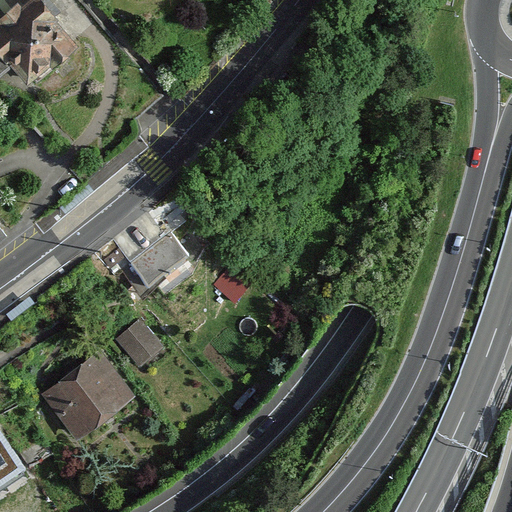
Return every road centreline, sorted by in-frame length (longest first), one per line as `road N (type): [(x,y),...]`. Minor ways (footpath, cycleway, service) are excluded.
road 1 (motorway): [(492,0),(432,175),(366,306),(260,438),(168,511)]
road 2 (motorway): [(511,45),(481,173),(430,308),(325,511)]
road 3 (tertiary): [(0,288),(153,167),(298,0)]
road 4 (primary): [(322,511),(372,455),(414,384),(488,158)]
road 5 (motorway): [(415,511),(471,394),(511,279)]
road 6 (unknown): [(64,0),(97,41),(108,80),(99,111),(52,173)]
road 7 (primary): [(488,29),(488,158)]
